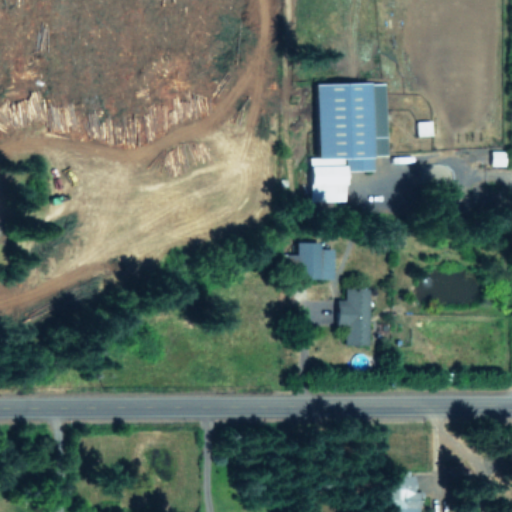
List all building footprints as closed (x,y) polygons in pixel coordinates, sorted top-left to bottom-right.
[(310,83),(311,157),(304,157),(305,200),(341,199),(340,170),(367,170),(367,154),(384,154),(382,82),(310,83)] [(428,119),(413,120),(414,135),(429,135),(428,119)] [(502,165),(502,150),(488,150),(487,165),(502,165)] [(329,277),(329,247),(315,247),(315,241),(290,240),(290,276),(329,277)] [(366,287),(341,287),(341,299),(332,298),(331,323),(341,323),(341,343),(365,344),(366,287)] [(462,464),(447,464),(447,477),(463,477),(462,464)] [(418,511),(418,490),(411,490),(410,475),(387,476),(388,511),(418,511)]
